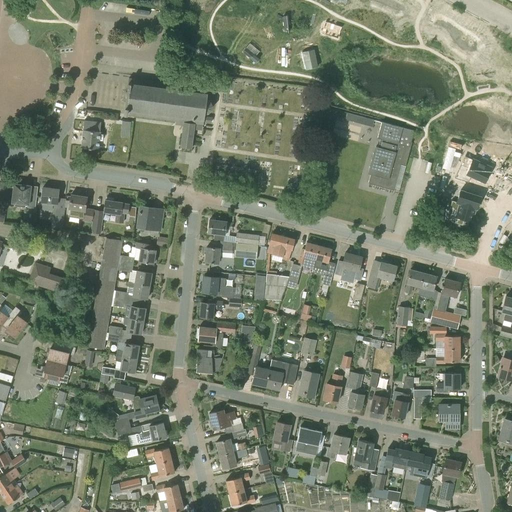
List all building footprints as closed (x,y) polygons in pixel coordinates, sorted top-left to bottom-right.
[(283,16),(278,24),(295,34),(300,26),(283,16)] [(350,35),(343,25),(329,35),(337,45),(350,35)] [(248,40),(239,58),(248,62),(257,44),(248,40)] [(317,48),(305,51),(310,68),(321,64),(317,48)] [(178,85),(131,79),(131,78),(128,78),(123,114),(127,114),(176,120),(175,124),(184,125),(181,147),(190,149),(194,123),(203,124),(204,114),(208,113),(211,109),(212,105),(210,102),(206,99),(207,89),(184,86),(185,83),(178,82),(178,85)] [(345,120),(362,124),(364,117),(347,113),(345,120)] [(98,149),(101,123),(84,121),(81,147),(98,149)] [(409,147),(414,130),(382,122),(377,138),(380,138),(378,147),(376,147),(368,173),(371,174),(368,183),(393,190),(405,145),(409,147)] [(469,183),(472,176),(483,181),(486,174),(488,175),(491,168),(473,160),(469,168),(461,164),(455,177),(469,183)] [(0,196),(6,197),(8,183),(0,182),(0,196)] [(471,186),(459,182),(456,189),(457,189),(453,202),(476,209),(480,196),(469,193),(471,186)] [(35,208),(37,196),(30,196),(31,186),(14,184),(12,203),(28,205),(28,207),(35,208)] [(62,229),(66,199),(57,198),(59,189),(43,187),(41,202),(54,203),(51,227),(62,229)] [(90,233),(94,209),(85,208),(87,197),(71,194),(69,208),(68,217),(83,219),(82,221),(91,223),(90,233)] [(124,213),(127,214),(128,207),(121,206),(122,203),(121,202),(121,199),(115,198),(114,201),(105,200),(103,211),(115,213),(114,222),(123,223),(124,213)] [(462,225),(464,220),(471,222),(476,209),(453,202),(451,201),(449,208),(455,210),(451,222),(462,225)] [(159,231),(160,220),(154,219),(156,208),(141,205),(138,228),(159,231)] [(94,209),(90,233),(100,234),(103,211),(94,209)] [(232,230),(233,223),(226,222),(209,220),(208,232),(214,233),(213,240),(223,241),(223,234),(224,234),(225,230),(232,230)] [(235,243),(258,245),(259,235),(236,232),(235,243)] [(276,245),(279,235),(272,233),(267,252),(282,256),(285,248),(276,245)] [(285,248),(282,256),(289,258),(291,249),(292,250),(294,239),(279,235),(276,245),(285,248)] [(157,245),(166,246),(168,237),(158,236),(157,245)] [(103,349),(105,340),(106,333),(109,315),(112,298),(113,290),(117,270),(118,262),(119,255),(122,241),(106,238),(88,346),(103,349)] [(232,253),(233,242),(220,241),(220,248),(207,247),(205,261),(218,263),(219,252),(232,253)] [(153,263),(155,250),(151,250),(152,245),(136,242),(135,248),(140,249),(139,261),(153,263)] [(315,259),(319,245),(306,242),(305,249),(301,248),(296,264),(292,263),(288,276),(285,286),(286,286),(296,288),(301,266),(313,269),(316,259),(315,259)] [(257,259),(258,245),(235,243),(234,257),(257,259)] [(315,259),(316,259),(324,261),(322,269),(329,271),(331,263),(328,262),(332,249),(319,245),(315,259)] [(360,281),(363,269),(359,268),(362,257),(345,252),(341,267),(355,270),(352,278),(360,281)] [(121,255),(120,263),(132,265),(133,260),(134,257),(121,255)] [(57,292),(62,278),(49,273),(51,267),(35,262),(28,283),(57,292)] [(393,280),(396,266),(381,262),(378,273),(370,271),(366,286),(377,289),(381,276),(393,280)] [(132,270),(132,265),(120,263),(119,270),(131,272),(132,270)] [(420,286),(423,273),(410,269),(406,283),(404,292),(411,294),(413,285),(420,286)] [(135,283),(149,286),(152,273),(137,271),(135,283)] [(285,286),(288,276),(276,275),(276,272),(267,271),(264,299),(281,300),(286,286),(285,286)] [(330,286),(332,274),(324,273),(322,284),(330,286)] [(417,295),(433,300),(435,290),(433,290),(436,276),(423,273),(420,286),(417,295)] [(232,279),(236,279),(236,274),(228,274),(228,286),(232,286),(232,279)] [(224,287),(225,278),(204,276),(202,292),(216,293),(215,296),(229,297),(229,298),(232,298),(232,297),(233,287),(224,287)] [(434,304),(429,322),(445,326),(449,312),(445,311),(449,295),(456,297),(460,282),(445,278),(438,305),(434,304)] [(149,286),(135,283),(128,282),(128,286),(134,287),(133,295),(128,294),(128,292),(113,290),(112,298),(145,303),(146,298),(147,298),(149,286)] [(361,299),(364,285),(356,283),(352,299),(345,297),(344,303),(355,306),(357,298),(361,299)] [(263,301),(264,289),(255,289),(254,300),(263,301)] [(511,297),(505,296),(502,311),(506,312),(503,320),(511,322),(511,318),(511,297)] [(232,298),(229,298),(228,307),(241,308),(241,298),(232,297),(232,298)] [(144,308),(145,303),(112,298),(109,315),(143,321),(145,308),(144,308)] [(222,310),(222,301),(207,300),(207,303),(201,302),(200,316),(212,317),(213,309),(222,310)] [(429,322),(434,304),(426,302),(422,316),(422,320),(429,322)] [(0,326),(15,307),(7,317),(0,310),(0,309),(3,306),(0,304),(0,326)] [(412,326),(412,324),(412,321),(411,321),(413,308),(409,308),(409,307),(398,306),(396,326),(406,327),(406,326),(407,326),(407,325),(412,326)] [(15,307),(0,326),(0,327),(1,325),(6,329),(4,332),(7,335),(8,333),(15,338),(27,322),(18,316),(22,312),(15,307)] [(141,333),(143,321),(109,315),(106,333),(131,337),(132,332),(141,333)] [(213,346),(221,347),(223,332),(234,333),(235,324),(216,323),(216,328),(199,327),(198,340),(212,341),(212,346),(213,346)] [(511,338),(511,327),(502,325),(499,335),(511,338)] [(130,344),(131,337),(106,333),(105,340),(124,343),(123,351),(117,350),(116,355),(137,359),(139,345),(130,344)] [(444,348),(459,348),(459,336),(446,335),(446,334),(435,334),(435,341),(444,341),(444,348)] [(304,341),(301,353),(313,356),(317,340),(304,337),(303,341),(304,341)] [(47,359),(66,364),(68,354),(73,355),(75,347),(44,340),(53,342),(51,348),(47,347),(46,351),(49,352),(47,359)] [(213,346),(212,346),(203,345),(203,349),(197,349),(196,355),(198,356),(197,371),(213,373),(213,371),(214,371),(217,371),(218,370),(222,358),(214,358),(213,346)] [(459,361),(459,348),(444,348),(444,349),(435,348),(435,358),(425,358),(425,366),(436,366),(436,364),(444,364),(444,361),(459,361)] [(91,367),(94,351),(87,350),(84,365),(91,367)] [(263,386),(267,369),(256,366),(259,355),(251,353),(247,374),(253,375),(251,383),(263,386)] [(134,372),(137,359),(116,355),(115,360),(121,362),(120,369),(102,367),(101,374),(107,376),(107,375),(113,376),(113,378),(124,380),(126,370),(134,372)] [(349,368),(352,357),(343,355),(341,366),(349,368)] [(511,359),(503,357),(498,377),(511,381),(511,379),(511,359)] [(63,374),(66,364),(47,359),(45,367),(43,366),(42,370),(46,371),(44,377),(35,375),(66,383),(68,375),(63,374)] [(267,369),(263,386),(279,389),(281,381),(288,383),(292,363),(285,361),(282,372),(267,369)] [(313,397),(318,373),(304,370),(298,394),(313,397)] [(361,407),(363,395),(364,390),(360,389),(363,374),(349,371),(346,387),(351,388),(350,392),(348,405),(361,407)] [(0,380),(11,384),(13,376),(0,372),(0,380)] [(383,412),(386,397),(388,390),(376,387),(379,374),(372,372),(368,386),(375,387),(370,410),(383,412)] [(459,388),(459,373),(444,373),(444,383),(436,383),(436,392),(447,392),(447,388),(459,388)] [(341,386),(342,376),(333,374),(331,384),(327,383),(323,399),(337,402),(341,386)] [(413,388),(413,377),(405,376),(402,388),(413,388)] [(413,399),(431,398),(431,389),(419,390),(419,377),(413,377),(413,388),(413,399)] [(7,398),(11,384),(0,380),(0,414),(1,415),(7,398)] [(115,383),(114,386),(112,396),(131,400),(132,402),(140,404),(139,399),(140,398),(139,397),(137,396),(134,397),(135,387),(115,383)] [(56,401),(64,403),(67,392),(59,390),(56,401)] [(404,417),(409,394),(401,393),(399,400),(395,399),(392,414),(404,417)] [(140,404),(132,402),(135,412),(136,418),(146,416),(145,413),(159,409),(155,395),(140,399),(140,398),(139,399),(140,404)] [(431,398),(413,399),(414,418),(421,418),(421,402),(431,402),(431,398)] [(459,426),(459,405),(438,405),(438,419),(448,419),(448,426),(459,426)] [(232,432),(244,429),(243,427),(248,426),(246,420),(241,421),(241,423),(237,424),(234,411),(224,414),(223,409),(209,413),(211,421),(210,422),(212,429),(213,428),(213,429),(224,426),(226,433),(232,432)] [(114,421),(116,427),(130,424),(129,419),(128,416),(120,418),(120,420),(114,421)] [(511,443),(511,420),(505,418),(499,441),(511,443)] [(290,452),(292,440),(287,439),(290,425),(277,422),(272,443),(280,445),(280,450),(290,452)] [(152,423),(140,426),(141,433),(136,435),(138,444),(152,440),(166,437),(162,423),(152,425),(152,423)] [(22,435),(24,426),(14,424),(12,433),(22,435)] [(130,424),(116,427),(118,435),(132,432),(130,424)] [(264,437),(262,424),(254,426),(254,427),(256,427),(258,438),(264,437)] [(317,450),(318,445),(321,432),(300,427),(297,440),(305,442),(304,447),(317,450)] [(232,432),(233,439),(247,435),(245,429),(244,429),(232,432)] [(345,453),(348,437),(334,434),(331,447),(328,447),(325,456),(334,458),(336,451),(345,453)] [(219,455),(246,448),(245,442),(237,444),(237,443),(231,444),(230,438),(216,442),(219,455)] [(374,471),(378,450),(371,449),(373,443),(358,439),(354,457),(361,459),(359,468),(374,471)] [(76,458),(77,451),(74,450),(74,449),(64,447),(62,457),(73,458),(73,457),(76,458)] [(156,463),(171,460),(168,447),(154,451),(154,449),(145,451),(147,457),(154,455),(156,463)] [(117,460),(137,455),(136,448),(115,452),(117,460)] [(246,448),(219,455),(222,468),(236,464),(234,458),(248,455),(246,448)] [(405,469),(409,451),(395,448),(394,456),(386,454),(384,463),(392,464),(391,466),(405,469)] [(409,451),(405,469),(419,472),(420,470),(427,472),(429,464),(421,462),(423,454),(409,451)] [(10,461),(11,460),(6,452),(0,455),(0,467),(10,462),(10,461)] [(10,461),(10,462),(15,469),(26,461),(21,454),(11,460),(10,461)] [(450,499),(456,476),(457,476),(461,462),(445,459),(442,473),(443,473),(441,481),(442,481),(438,497),(450,499)] [(171,460),(156,463),(158,471),(150,473),(152,480),(160,478),(159,476),(174,472),(171,460)] [(325,476),(327,462),(318,460),(316,474),(325,476)] [(259,474),(270,471),(269,464),(257,467),(259,474)] [(286,475),(298,478),(300,468),(288,466),(286,475)] [(0,491),(1,493),(12,485),(10,481),(12,478),(8,472),(0,477),(0,491)] [(229,493),(243,489),(241,482),(250,479),(248,472),(240,475),(240,477),(226,480),(229,493)] [(377,473),(377,475),(374,488),(383,490),(386,475),(377,473)] [(303,482),(314,484),(316,476),(305,474),(303,482)] [(428,493),(431,479),(423,477),(419,491),(428,493)] [(121,491),(141,486),(139,478),(119,483),(121,491)] [(153,483),(143,485),(144,491),(154,489),(153,483)] [(167,499),(180,496),(177,484),(165,487),(164,483),(155,486),(157,493),(158,493),(161,501),(167,499)] [(12,485),(1,493),(8,504),(23,494),(18,487),(15,489),(12,485)] [(35,488),(26,494),(30,498),(38,493),(35,488)] [(243,489),(229,493),(232,505),(246,501),(247,504),(255,502),(253,494),(245,496),(243,489)] [(390,489),(388,498),(399,500),(401,492),(390,489)] [(180,496),(167,499),(169,508),(161,510),(161,511),(171,511),(183,509),(180,496)] [(55,511),(65,504),(60,498),(51,505),(55,511)] [(277,511),(275,503),(254,508),(255,511),(248,511),(247,511),(246,511),(277,511)]
